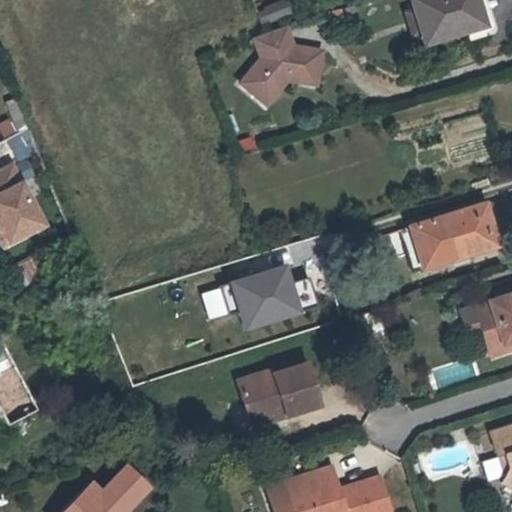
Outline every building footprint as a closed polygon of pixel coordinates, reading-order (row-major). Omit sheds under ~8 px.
[(419,0),(416,1),(430,44),(489,24),(480,0),(419,0)] [(285,26),(255,37),(262,58),(241,84),(266,105),(287,79),(316,85),(322,52),(293,46),(285,26)] [(9,246),(47,226),(10,160),(0,164),(0,245),(3,251),(9,247),(9,246)] [(459,252),(461,258),(497,246),(485,205),(410,228),(422,270),(444,263),(443,256),(459,252)] [(443,256),(444,263),(461,258),(459,252),(443,256)] [(237,330),(316,309),(307,276),(289,281),(284,264),(224,281),(237,330)] [(488,349),(511,341),(511,296),(475,308),(488,349)] [(0,406),(9,424),(38,409),(0,337),(0,406)] [(511,349),(511,341),(488,349),(490,356),(511,349)] [(281,409),(284,416),(317,406),(305,367),(272,377),(271,371),(236,383),(248,420),(281,409)] [(0,406),(0,420),(4,428),(9,424),(0,406)] [(250,427),(284,416),(281,409),(248,420),(250,427)] [(511,424),(488,432),(496,456),(502,454),(507,469),(501,481),(511,487),(511,424)] [(389,511),(381,479),(350,489),(352,495),(341,498),(333,469),(287,483),(295,511),(310,511),(314,511),(389,511)] [(295,511),(287,483),(269,489),(276,511),(295,511)] [(121,511),(93,486),(68,511),(121,511)]
